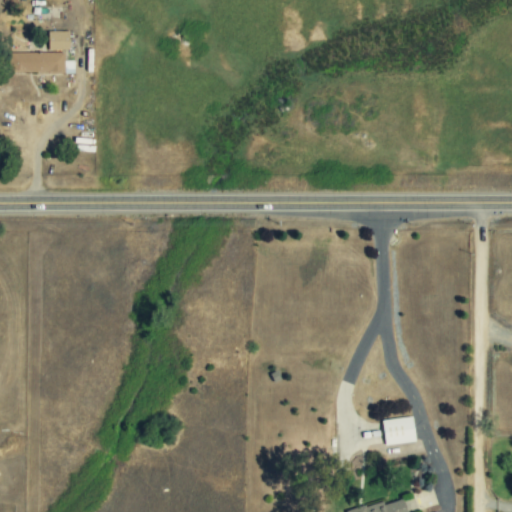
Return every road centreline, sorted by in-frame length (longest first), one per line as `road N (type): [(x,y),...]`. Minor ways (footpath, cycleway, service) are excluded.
road 1 (tertiary): [(0,204),(511,204)]
road 2 (residential): [(482,204),(480,511)]
